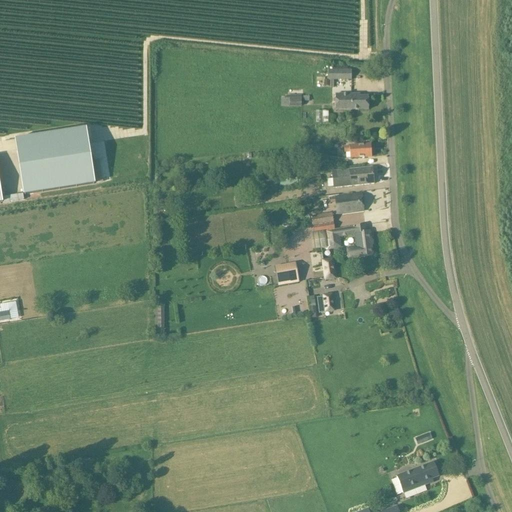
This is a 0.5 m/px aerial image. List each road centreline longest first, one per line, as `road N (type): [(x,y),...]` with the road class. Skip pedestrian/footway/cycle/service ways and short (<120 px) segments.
road 1 (track): [(365,0),(367,54),(148,39),(144,134),(76,123),(0,141)]
road 2 (unclassified): [(462,327),(404,263),(396,229),(386,55),(393,0)]
road 3 (tertiary): [(462,327),(447,259),(433,0)]
road 4 (track): [(482,0),(491,177),(511,299)]
road 5 (unclassified): [(495,511),(481,475),(469,345)]
